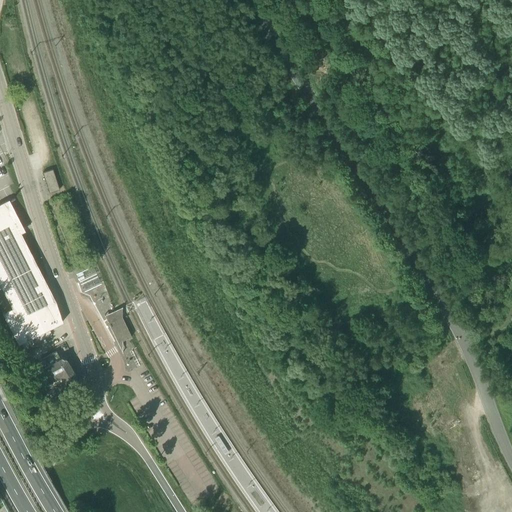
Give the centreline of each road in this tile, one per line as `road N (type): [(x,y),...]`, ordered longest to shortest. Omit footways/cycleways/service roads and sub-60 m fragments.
road 1 (secondary): [(88,409),(89,360),(0,88)]
road 2 (motorway): [(181,511),(124,430),(88,409)]
road 3 (secondary): [(12,511),(88,409)]
